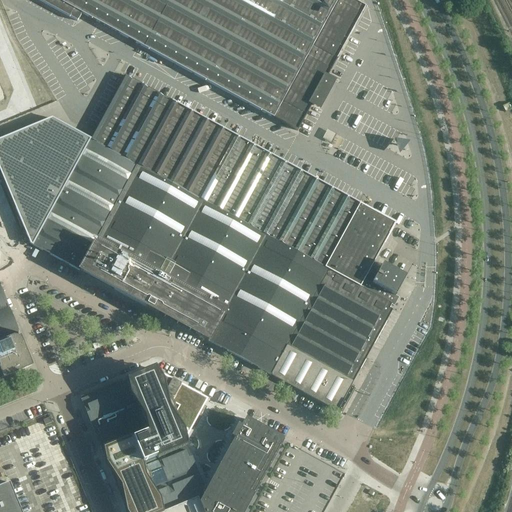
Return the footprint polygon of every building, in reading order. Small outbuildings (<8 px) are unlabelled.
[(89,0),(56,0),(82,14),(89,0)] [(273,30),(218,0),(89,0),(82,14),(139,45),(297,131),(365,7),(352,0),(334,0),(308,49),(273,30)] [(218,0),(273,30),(289,0),(218,0)] [(308,49),(334,0),(289,0),(273,30),(308,49)] [(395,297),(372,284),(364,280),(395,224),(281,162),(124,76),(89,140),(69,129),(52,119),(24,131),(0,141),(0,171),(31,245),(79,271),(137,166),(265,236),(208,341),(271,376),(274,371),(289,379),(286,384),(334,410),(341,413),(354,388),(348,385),(368,347),(390,307),(391,305),(394,306),(398,298),(395,297)] [(79,271),(208,341),(265,236),(137,166),(79,271)] [(375,259),(366,279),(372,282),(382,262),(375,259)] [(395,297),(404,280),(406,277),(382,264),(372,284),(395,297)] [(20,337),(11,314),(0,288),(0,379),(22,370),(23,370),(31,366),(19,337),(20,337)] [(243,511),(245,510),(283,440),(245,420),(241,428),(237,426),(230,438),(234,440),(205,493),(202,491),(203,488),(184,441),(207,399),(158,372),(156,373),(155,370),(81,401),(102,451),(125,506),(126,511),(243,511)] [(21,511),(9,483),(0,486),(0,511),(21,511)]
